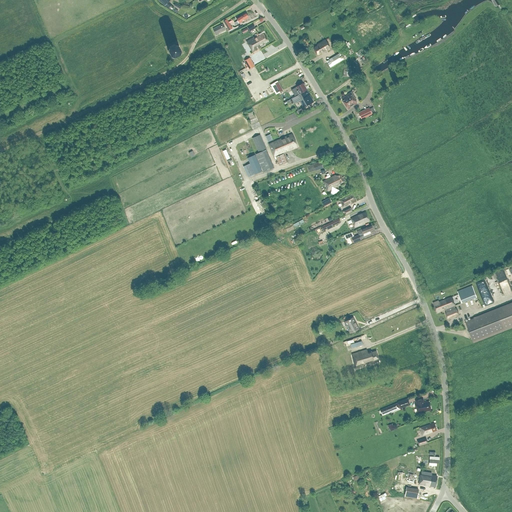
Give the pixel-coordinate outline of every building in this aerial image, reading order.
[(169,7),(170,5),(167,2),(170,0),(169,0),(158,0),(164,6),(168,8),(169,7)] [(246,12),(236,18),(238,20),(236,22),(237,24),(239,23),(249,17),(246,12)] [(234,19),(229,22),(227,19),(223,21),(225,24),(227,28),(231,26),(229,23),(234,20),(234,19)] [(223,24),(213,29),(216,35),(219,33),(218,33),(225,29),(223,24)] [(258,34),(254,37),(259,48),(265,45),(264,43),(268,41),(263,33),(259,35),(258,34)] [(254,37),(246,41),(252,52),(259,48),(254,37)] [(321,53),(330,48),(325,40),(318,44),(319,45),(313,48),(317,55),(321,52),(321,53)] [(174,56),(179,54),(181,50),(178,45),(175,44),(169,46),(168,50),(171,55),(174,56)] [(331,59),(327,62),(330,67),(343,59),(340,54),(336,56),(331,59)] [(246,64),(249,69),(254,66),(251,61),(246,64)] [(306,90),(303,83),(296,86),(297,87),(294,89),(296,91),(294,92),(290,86),(287,88),(286,88),(279,92),(277,88),(273,90),(276,94),(278,93),(280,97),(289,93),(291,96),(294,94),(295,96),(300,93),(306,90)] [(300,93),(295,96),(292,98),(295,103),(303,98),(307,105),(308,106),(310,105),(310,104),(313,102),(306,90),(300,93)] [(346,99),(342,101),(348,109),(356,103),(351,96),(352,95),(351,92),(344,96),(346,99)] [(372,114),(369,108),(358,113),(361,119),(372,114)] [(296,147),(291,134),(268,144),(274,157),(296,147)] [(258,159),(262,170),(263,173),(274,168),(265,150),(266,149),(260,135),(252,138),(259,153),(255,154),(258,159)] [(280,165),(287,162),(283,154),(276,157),(280,165)] [(248,159),(255,173),(256,175),(257,174),(256,172),(262,170),(255,156),(248,159)] [(309,172),(315,170),(323,167),(320,161),(307,166),(309,172)] [(341,173),(323,181),(328,191),(340,185),(339,184),(345,181),(341,173)] [(352,194),(340,200),(344,207),(350,203),(351,204),(356,202),(352,194)] [(365,212),(351,218),(354,227),(369,221),(365,212)] [(327,230),(333,227),(332,226),(341,222),(339,218),(321,227),(323,231),(327,229),(327,230)] [(359,235),(352,238),(353,242),(361,239),(360,237),(363,235),(363,236),(371,233),(370,231),(373,230),(371,225),(357,230),(359,235)] [(472,285),(457,291),(462,303),(477,297),(472,285)] [(455,306),(452,297),(439,302),(439,301),(433,303),(437,313),(445,310),(446,312),(448,319),(459,315),(456,308),(455,309),(454,306),(455,306)] [(511,303),(465,322),(473,342),(511,326),(511,303)] [(354,324),(351,319),(347,321),(349,324),(347,325),(350,332),(358,328),(356,323),(354,324)] [(359,336),(346,341),(347,345),(360,340),(359,336)] [(356,368),(379,362),(376,351),(372,352),(371,351),(368,352),(367,349),(352,354),(356,368)] [(408,399),(398,402),(400,408),(409,405),(408,399)] [(423,399),(416,401),(416,403),(416,404),(417,413),(426,411),(426,410),(430,410),(430,409),(431,408),(431,406),(430,406),(429,402),(424,403),(423,399)] [(383,408),(384,409),(385,413),(389,411),(389,410),(396,408),(395,404),(383,408)] [(434,423),(420,428),(423,435),(437,430),(434,423)] [(435,486),(437,476),(431,475),(431,477),(421,475),(419,483),(435,486)] [(417,493),(418,490),(406,486),(405,493),(416,496),(417,493)]
